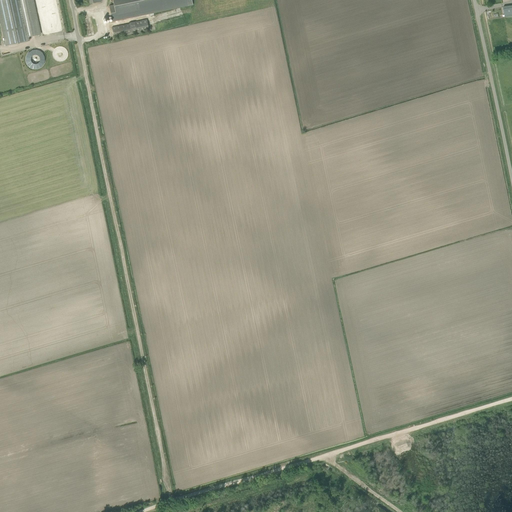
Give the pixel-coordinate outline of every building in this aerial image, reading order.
[(35,11),(32,0),(0,0),(0,16),(6,46),(28,41),(27,37),(40,35),(35,14),(33,15),(33,12),(35,11)] [(188,6),(186,0),(112,0),(113,5),(109,6),(112,22),(188,6)] [(511,4),(502,6),(504,17),(511,15),(511,4)] [(114,37),(149,30),(146,19),(129,23),(129,24),(112,27),(114,37)] [(27,50),(26,68),(42,69),(43,51),(27,50)]
